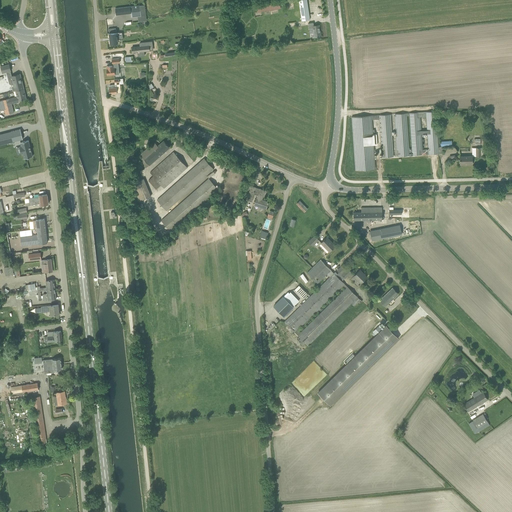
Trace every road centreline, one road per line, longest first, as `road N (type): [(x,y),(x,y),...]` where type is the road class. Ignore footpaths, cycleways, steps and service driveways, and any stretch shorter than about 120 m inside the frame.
road 1 (unclassified): [(84,511),(81,414),(50,159),(20,34)]
road 2 (track): [(151,511),(105,106)]
road 3 (unclassified): [(273,511),(257,297),(292,177)]
road 4 (unclassified): [(292,177),(136,111),(105,106),(94,0)]
road 5 (unclassified): [(511,397),(332,214),(324,187)]
road 6 (primary): [(109,511),(77,241)]
road 7 (tertiary): [(332,184),(338,81),(330,0)]
road 8 (tertiary): [(332,184),(511,187)]
road 9 (primary): [(77,241),(63,120)]
road 10 (primary): [(63,120),(77,241)]
